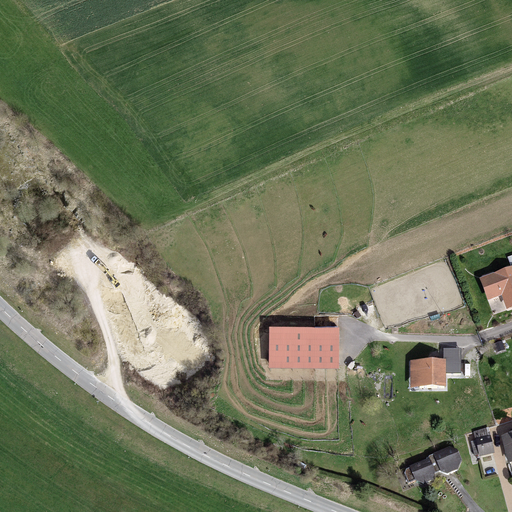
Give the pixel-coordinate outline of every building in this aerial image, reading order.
[(511,267),(481,279),(488,298),(502,293),(507,307),(511,304),(511,267)] [(336,330),(271,330),(270,366),(336,367),(336,330)] [(444,362),(444,374),(460,374),(460,349),(444,350),(444,362)] [(444,362),(419,362),(419,388),(444,388),(444,374),(444,362)] [(511,432),(502,435),(509,462),(511,461),(511,432)] [(490,435),(475,438),(480,457),(494,453),(490,435)] [(428,460),(410,468),(414,480),(425,484),(433,481),(435,474),(440,472),(446,475),(457,470),(461,462),(455,446),(429,457),(428,460)]
